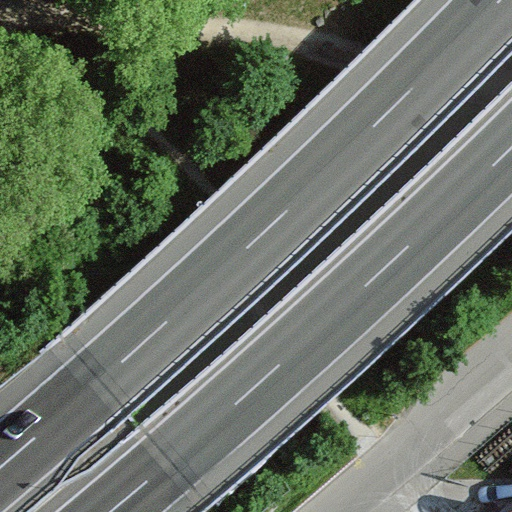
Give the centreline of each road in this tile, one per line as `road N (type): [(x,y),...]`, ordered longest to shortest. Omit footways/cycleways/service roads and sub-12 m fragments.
road 1 (motorway): [(500,0),(95,387),(0,467)]
road 2 (motorway): [(110,511),(511,148)]
road 3 (track): [(511,77),(0,6)]
road 4 (residential): [(340,511),(511,361)]
